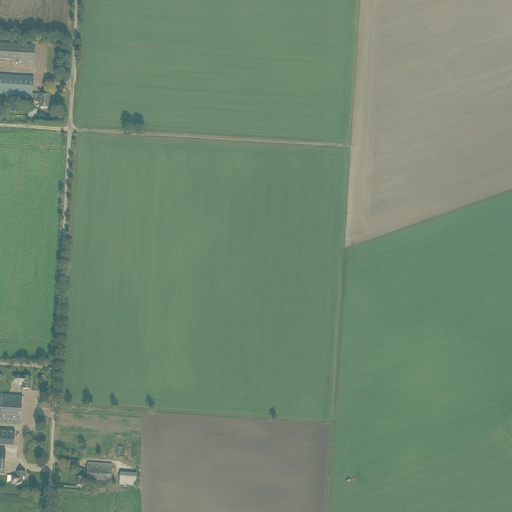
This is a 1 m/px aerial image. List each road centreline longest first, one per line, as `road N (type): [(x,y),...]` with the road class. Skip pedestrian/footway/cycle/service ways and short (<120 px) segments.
road 1 (track): [(360,0),(329,511)]
road 2 (unclassified): [(47,511),(76,0)]
road 3 (track): [(352,146),(0,125)]
